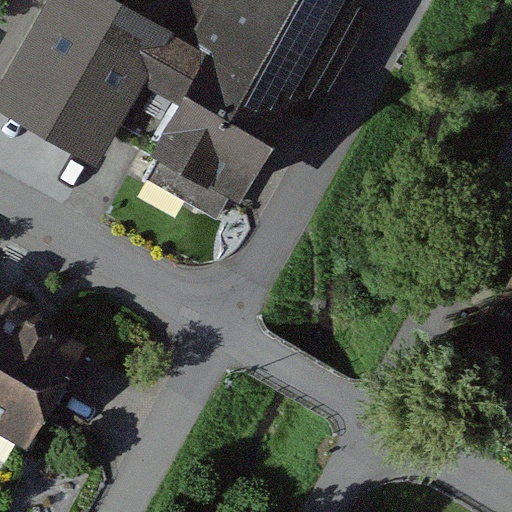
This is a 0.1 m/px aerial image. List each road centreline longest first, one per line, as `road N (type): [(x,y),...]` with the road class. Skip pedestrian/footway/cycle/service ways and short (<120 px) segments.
road 1 (residential): [(236,328),(413,0)]
road 2 (residential): [(0,195),(236,328)]
road 3 (residential): [(511,185),(381,416)]
road 4 (residential): [(132,511),(236,328)]
road 5 (residential): [(236,328),(381,416)]
road 6 (residential): [(381,416),(511,492)]
